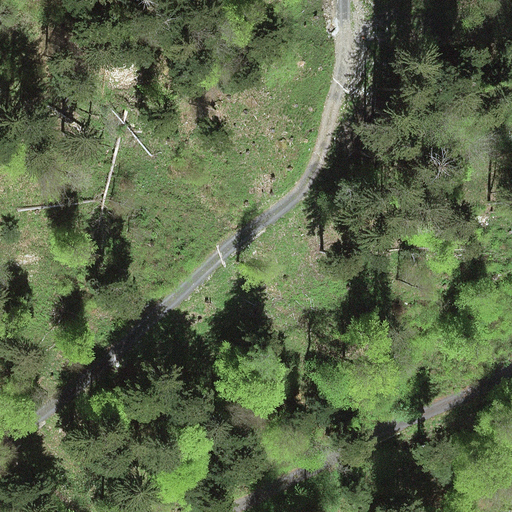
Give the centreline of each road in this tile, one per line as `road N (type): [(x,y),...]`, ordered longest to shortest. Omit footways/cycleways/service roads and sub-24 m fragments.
road 1 (track): [(0,451),(292,203),(324,160),(346,49),(342,0)]
road 2 (track): [(511,370),(465,401),(372,431),(224,511)]
